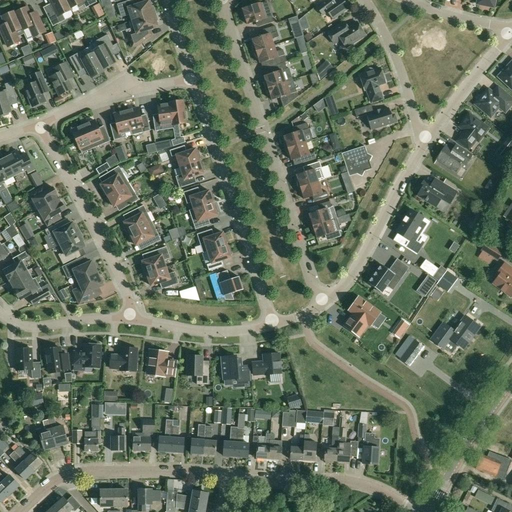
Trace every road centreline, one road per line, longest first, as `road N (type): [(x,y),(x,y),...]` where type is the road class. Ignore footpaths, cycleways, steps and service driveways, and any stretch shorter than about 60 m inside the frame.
road 1 (residential): [(320,306),(222,1)]
road 2 (residential): [(194,80),(272,324)]
road 3 (residential): [(225,473),(63,474),(20,511)]
road 4 (residential): [(131,319),(93,225),(37,125)]
road 5 (residential): [(424,511),(351,481),(225,473)]
road 6 (residential): [(320,306),(356,264),(421,146)]
road 7 (residential): [(37,125),(129,90),(194,80)]
road 8 (residential): [(421,146),(404,82),(364,0)]
road 9 (secondary): [(424,511),(511,381)]
road 10 (residential): [(421,146),(511,32)]
road 11 (residential): [(272,324),(187,331),(131,319)]
road 12 (residential): [(131,319),(28,328),(0,316)]
